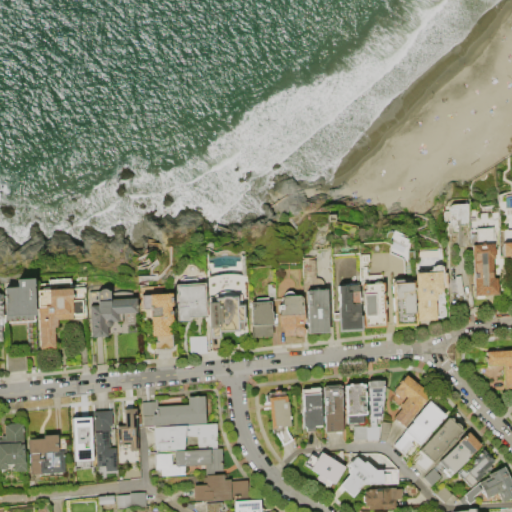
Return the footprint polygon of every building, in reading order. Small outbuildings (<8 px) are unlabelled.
[(449,226),(448,207),(449,206),(450,204),(466,204),(468,225),(449,226)] [(469,243),(475,243),(475,228),(492,227),(493,240),(495,241),(495,253),(493,255),(495,276),(498,275),(499,298),(472,299),(469,243)] [(501,243),(511,242),(511,256),(502,257),(501,243)] [(415,274),(417,273),(417,271),(419,271),(421,270),(425,270),(426,270),(430,270),(432,268),(432,267),(434,266),(435,265),(439,265),(441,266),(443,266),(443,273),(446,273),(447,288),(442,288),(442,292),(441,292),(441,294),(437,295),(437,300),(436,300),(437,320),(417,321),(415,274)] [(233,299),(234,275),(206,274),(205,297),(233,299)] [(4,288),(17,287),(17,279),(33,278),(35,309),(36,309),(37,316),(35,316),(37,351),(28,352),(26,322),(5,323),(4,311),(6,311),(4,288)] [(38,290),(39,290),(39,284),(49,284),(49,280),(71,279),(72,286),(84,285),(86,318),(73,319),(73,320),(58,320),(58,328),(55,328),(56,349),(41,350),(38,290)] [(364,328),(361,283),(373,283),(373,282),(379,281),(379,282),(384,282),(384,298),(383,298),(383,300),(386,302),(386,308),(384,310),(384,312),(385,312),(386,327),(364,328)] [(414,282),(416,325),(394,326),(392,283),(394,282),(402,281),(404,282),(414,282)] [(337,308),(339,308),(338,294),(337,294),(336,286),(345,286),(344,283),(358,283),(360,315),(362,315),(363,331),(338,332),(338,320),(333,320),(333,313),(337,313),(337,308)] [(249,303),(255,302),(255,299),(267,298),(266,285),(275,284),(276,300),(268,301),(268,302),(270,302),(270,312),(272,312),(272,325),(271,325),(272,337),(251,338),(249,303)] [(177,286),(203,285),(205,316),(188,317),(188,320),(179,321),(177,286)] [(88,305),(90,305),(89,292),(98,292),(101,290),(105,289),(107,291),(109,291),(109,295),(115,293),(121,292),(126,292),(131,294),(131,299),(136,298),(136,313),(122,314),(122,323),(112,323),(111,326),(110,327),(110,338),(90,339),(88,305)] [(305,291),(326,290),(327,306),(328,306),(328,307),(329,315),(329,317),(328,317),(328,333),(313,333),(313,335),(309,335),(307,333),(306,329),(307,328),(305,291)] [(278,305),(280,305),(280,298),(283,296),(284,293),(287,291),(290,291),(295,293),(295,295),(299,295),(302,298),(303,314),(304,314),(304,323),(303,324),(303,328),(304,328),(305,334),(302,336),(297,337),(296,335),(283,336),(283,327),(280,327),(280,325),(279,325),(278,305)] [(142,295),(172,294),(173,306),(169,307),(169,312),(172,311),(173,325),(171,325),(171,334),(172,334),(173,349),(156,350),(156,342),(158,342),(158,336),(152,337),(151,318),(150,318),(150,309),(142,309),(142,295)] [(209,303),(215,302),(215,298),(221,297),(222,296),(230,296),(230,297),(237,296),(238,305),(244,304),(245,330),(239,330),(239,332),(221,332),(221,338),(210,339),(209,326),(210,325),(209,303)] [(189,337),(206,336),(207,353),(190,354),(189,337)] [(485,351),(511,350),(511,390),(504,391),(503,374),(501,373),(501,369),(503,368),(502,365),(498,365),(495,368),(490,368),(488,366),(486,366),(485,351)] [(6,353),(27,352),(28,372),(7,373),(6,353)] [(404,428),(393,419),(401,409),(399,408),(407,399),(405,397),(400,400),(394,394),(395,389),(406,376),(430,396),(404,428)] [(367,382),(384,381),(384,392),(382,392),(382,400),(382,407),(380,407),(380,417),(376,418),(376,427),(379,427),(378,441),(367,441),(367,440),(354,441),(354,428),(367,427),(367,428),(368,428),(368,417),(369,417),(367,382)] [(345,386),(348,386),(348,384),(361,384),(361,386),(365,385),(367,427),(354,428),(348,428),(347,416),(346,417),(345,386)] [(326,433),(324,391),(323,391),(323,388),(324,387),(324,386),(339,385),(339,386),(341,386),(343,433),(342,433),(342,434),(341,435),(336,435),(335,434),(335,433),(326,433)] [(302,390),(310,390),(310,388),(319,388),(319,389),(320,389),(322,428),(316,428),(316,432),(307,432),(307,429),(303,429),(303,413),(302,413),(302,408),(303,408),(302,390)] [(269,393),(274,392),(274,391),(279,391),(279,392),(284,392),(284,396),(286,396),(286,403),(288,403),(290,427),(286,427),(287,431),(292,440),(283,446),(275,434),(272,434),(272,430),(270,430),(268,402),(266,403),(265,396),(269,395),(269,393)] [(140,403),(156,402),(156,407),(186,406),(186,397),(202,396),(203,423),(141,426),(140,403)] [(419,446),(412,440),(410,443),(413,445),(405,455),(394,445),(404,433),(413,422),(412,421),(430,402),(446,416),(419,446)] [(116,427),(123,426),(123,410),(134,409),(136,451),(136,457),(128,458),(127,451),(129,451),(128,445),(117,445),(116,427)] [(92,412),(110,411),(111,426),(108,426),(108,445),(110,445),(110,448),(114,448),(115,471),(104,471),(104,466),(94,467),(92,412)] [(70,414),(90,413),(91,457),(85,457),(85,460),(72,460),(70,414)] [(417,453),(449,418),(449,419),(451,419),(452,420),(453,422),(452,423),(453,424),(455,424),(458,424),(460,426),(461,429),(462,432),(448,448),(447,447),(424,473),(414,464),(420,457),(417,453)] [(381,422),(390,423),(389,435),(386,442),(380,441),(381,422)] [(0,436),(3,436),(3,425),(6,425),(7,424),(16,424),(18,425),(22,425),(23,454),(24,454),(25,471),(13,471),(13,464),(6,465),(6,469),(0,469),(0,436)] [(151,428),(214,425),(215,449),(196,450),(196,437),(183,436),(182,450),(157,451),(157,445),(152,445),(151,428)] [(438,463),(468,433),(481,446),(471,456),(470,455),(467,459),(468,459),(450,477),(443,470),(444,469),(438,463)] [(26,440),(42,439),(42,435),(56,435),(57,451),(63,451),(64,473),(29,475),(28,454),(27,454),(26,440)] [(215,449),(220,449),(221,471),(212,471),(212,475),(204,476),(203,465),(183,466),(183,475),(160,476),(160,470),(154,470),(153,455),(170,454),(170,465),(173,465),(172,451),(196,450),(215,449)] [(471,488),(463,480),(460,480),(458,477),(458,475),(483,450),(494,461),(482,473),(484,475),(471,488)] [(319,452),(343,468),(332,484),(324,480),(322,483),(314,479),(317,475),(302,465),(309,454),(315,459),(319,452)] [(351,471),(346,467),(349,462),(351,463),(355,458),(363,463),(364,462),(374,471),(397,470),(397,485),(363,485),(351,498),(342,490),(351,480),(346,477),(351,471)] [(423,478),(433,467),(442,476),(432,487),(423,478)] [(504,467),(511,483),(511,498),(503,503),(498,494),(487,499),(479,483),(489,477),(488,475),(504,467)] [(204,476),(212,475),(222,475),(222,480),(229,479),(229,482),(230,500),(192,502),(192,486),(204,485),(204,476)] [(230,500),(229,482),(246,481),(247,499),(230,500)] [(464,496),(476,485),(481,490),(473,498),(475,500),(469,506),(464,500),(466,499),(464,496)] [(442,486),(452,495),(445,504),(435,495),(442,486)] [(368,511),(368,507),(364,507),(364,504),(362,502),(362,496),(364,495),(364,492),(367,492),(367,490),(394,489),(394,490),(400,490),(401,495),(399,495),(400,500),(394,500),(394,510),(368,511)] [(128,495),(128,493),(144,492),(144,507),(129,508),(129,507),(128,495)] [(115,495),(128,495),(129,507),(115,507),(115,495)] [(96,497),(112,496),(112,504),(97,505),(96,497)] [(232,511),(232,502),(259,500),(259,509),(261,509),(261,511),(232,511)] [(204,511),(204,504),(221,503),(221,508),(217,508),(217,511),(204,511)]
